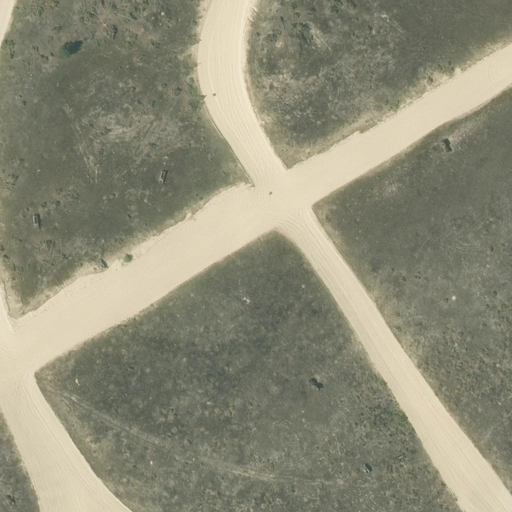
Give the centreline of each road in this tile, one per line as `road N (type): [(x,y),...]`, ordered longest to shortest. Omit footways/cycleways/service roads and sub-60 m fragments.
road 1 (track): [(511,64),(0,377)]
road 2 (track): [(506,511),(449,444),(242,118),(221,72),(230,0)]
road 3 (track): [(111,511),(74,476),(0,359)]
